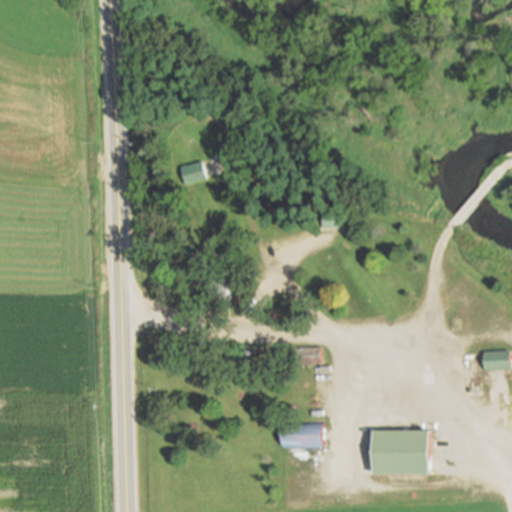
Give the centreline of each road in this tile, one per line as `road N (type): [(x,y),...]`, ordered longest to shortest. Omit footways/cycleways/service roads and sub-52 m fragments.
road 1 (primary): [(61,0),(103,511)]
road 2 (track): [(328,333),(267,268),(227,162)]
road 3 (track): [(450,228),(432,276),(440,352)]
